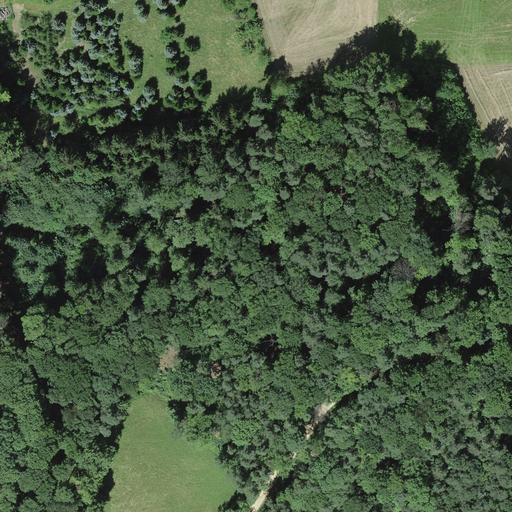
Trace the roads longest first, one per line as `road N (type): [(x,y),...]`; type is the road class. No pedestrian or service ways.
road 1 (track): [(253,511),(343,390),(370,370),(511,326)]
road 2 (track): [(0,250),(9,314),(37,398),(115,511)]
road 3 (track): [(446,349),(410,378),(332,486)]
